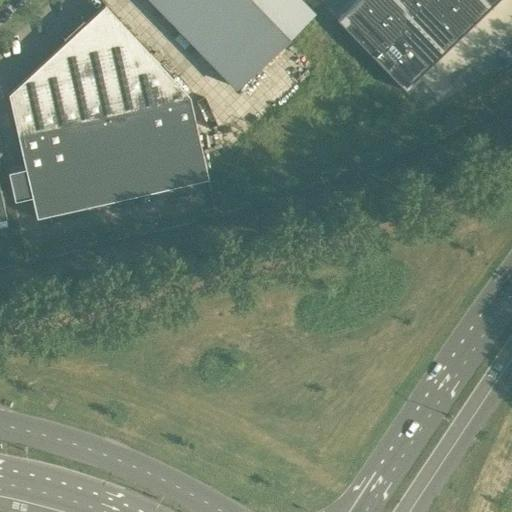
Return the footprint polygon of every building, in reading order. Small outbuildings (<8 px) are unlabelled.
[(312,13),(299,0),(150,0),(236,88),(312,13)] [(365,0),(355,0),(336,19),(371,55),(395,31),(365,0)] [(395,0),(365,0),(395,31),(411,16),(395,0)] [(426,0),(395,0),(411,16),(427,0),(426,0)] [(427,0),(411,16),(446,52),(461,36),(427,0)] [(456,0),(427,0),(461,36),(477,21),(456,0)] [(487,0),(456,0),(477,21),(493,6),(487,0)] [(103,6),(8,94),(35,216),(207,178),(188,96),(104,5),(103,5),(103,6)] [(411,16),(395,31),(430,67),(446,52),(411,16)] [(395,31),(371,55),(405,90),(430,67),(395,31)]
